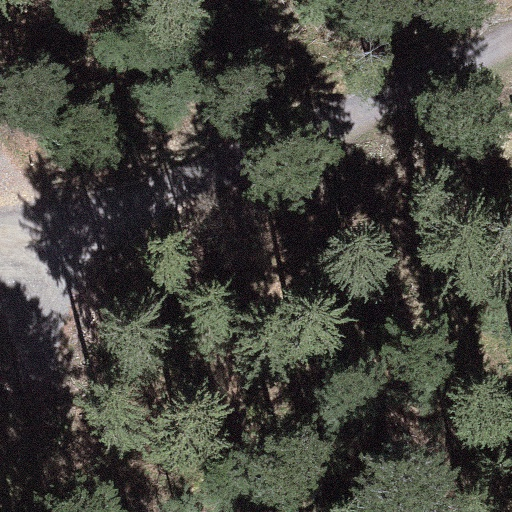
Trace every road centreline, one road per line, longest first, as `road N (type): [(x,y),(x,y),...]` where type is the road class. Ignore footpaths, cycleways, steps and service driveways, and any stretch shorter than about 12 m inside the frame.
road 1 (track): [(511,41),(472,67),(203,188),(14,233)]
road 2 (track): [(14,233),(36,385)]
